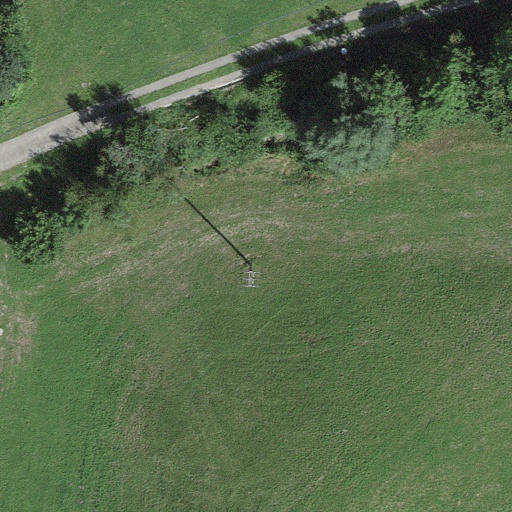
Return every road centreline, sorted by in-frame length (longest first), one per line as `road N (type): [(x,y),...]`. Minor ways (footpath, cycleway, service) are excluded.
road 1 (track): [(0,158),(83,120),(437,0)]
road 2 (track): [(0,199),(45,282),(37,419),(17,511)]
